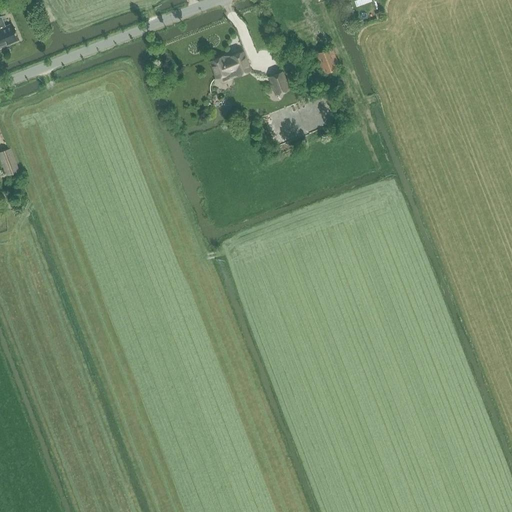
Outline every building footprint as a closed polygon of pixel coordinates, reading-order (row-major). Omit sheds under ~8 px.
[(351,3),(342,6),(347,21),(356,17),(351,3)] [(0,47),(19,39),(12,23),(5,26),(1,16),(0,16),(0,47)] [(323,73),(340,67),(332,47),(315,53),(323,73)] [(251,70),(244,51),(232,56),(232,57),(224,60),(223,56),(211,61),(218,79),(222,77),(224,80),(251,70)] [(283,71),(273,75),(269,77),(276,94),(289,89),(283,71)] [(11,148),(1,152),(9,174),(19,170),(18,165),(11,148)]
